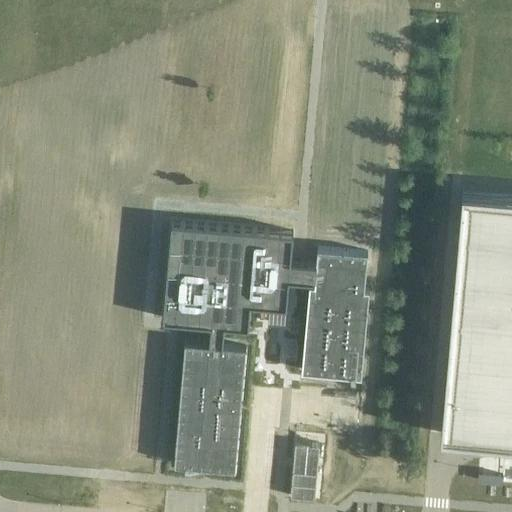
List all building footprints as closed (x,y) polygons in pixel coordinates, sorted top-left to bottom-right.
[(394,17),(334,12),(312,257),(317,258),(317,260),(316,278),(315,282),(310,281),(303,368),(363,374),(370,287),(366,286),(368,262),(372,263),(394,17)] [(444,435),(511,441),(511,193),(465,189),(444,435)] [(172,220),(164,317),(211,321),(210,342),(223,343),(225,323),(249,325),(251,300),(287,303),(290,276),(316,278),(317,260),(291,258),(294,230),(172,220)] [(186,340),(176,463),(236,468),(246,345),(223,343),(210,342),(186,340)] [(362,424),(363,387),(326,386),(326,396),(301,395),(300,422),(362,424)] [(293,470),(291,495),(315,497),(316,472),(319,443),(295,442),(293,470)]
